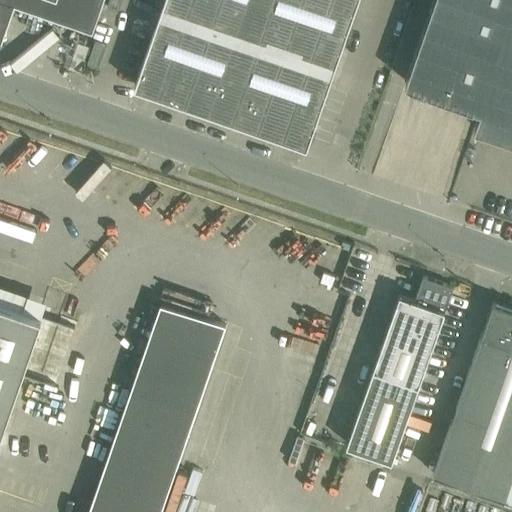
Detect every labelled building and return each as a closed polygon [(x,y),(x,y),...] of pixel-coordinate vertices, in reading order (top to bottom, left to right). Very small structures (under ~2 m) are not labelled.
[(74,0),(100,9),(103,0),(74,0)] [(164,0),(135,85),(308,145),(357,0),(164,0)] [(144,0),(141,9),(153,13),(157,0),(144,0)] [(511,0),(433,0),(405,82),(481,108),(475,127),(511,139),(511,0)] [(125,56),(117,78),(128,82),(136,60),(125,56)] [(109,163),(89,221),(204,261),(224,204),(109,163)] [(400,293),(345,449),(390,464),(454,286),(424,276),(416,298),(400,293)] [(0,436),(42,315),(0,300),(0,436)] [(511,499),(511,307),(493,301),(434,472),(511,499)] [(159,511),(226,323),(166,302),(92,511),(159,511)]
